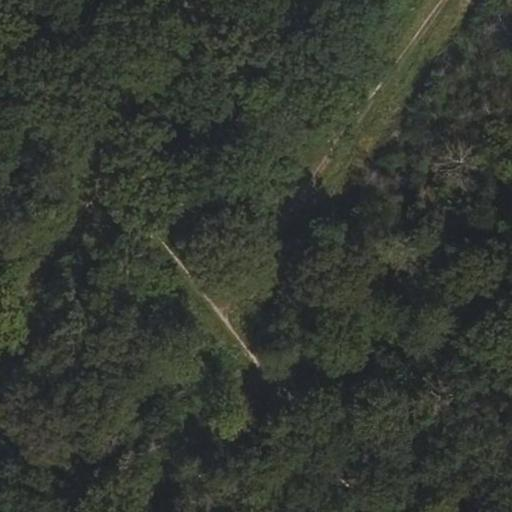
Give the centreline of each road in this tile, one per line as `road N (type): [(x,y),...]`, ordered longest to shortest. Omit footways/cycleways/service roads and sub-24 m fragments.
road 1 (track): [(254,362),(0,55)]
road 2 (unknown): [(449,0),(225,327)]
road 3 (unknown): [(392,511),(254,362)]
